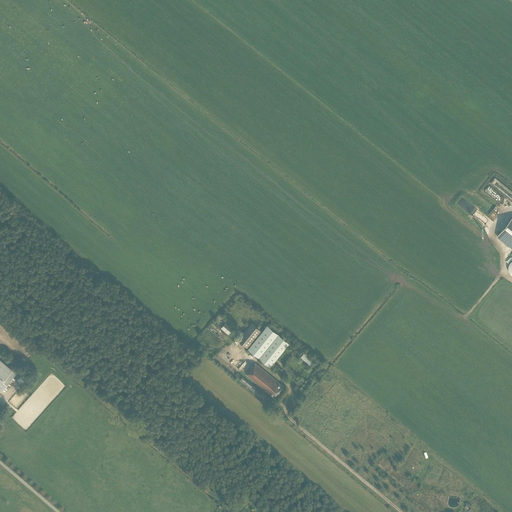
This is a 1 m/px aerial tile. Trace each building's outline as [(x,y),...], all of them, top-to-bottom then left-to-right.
[(511,218),(498,236),(511,247),(511,218)] [(226,323),(224,326),(231,332),(234,330),(226,323)] [(238,340),(247,348),(261,331),(252,323),(238,340)] [(248,349),(271,367),(290,344),(268,326),(248,349)] [(310,365),(314,360),(305,352),(301,356),(310,365)] [(0,359),(0,392),(16,374),(0,359)] [(252,366),(246,374),(275,399),(284,387),(256,364),(253,367),(252,366)] [(263,400),(266,396),(262,393),(243,378),(240,381),(259,397),(260,396),(263,400)]
